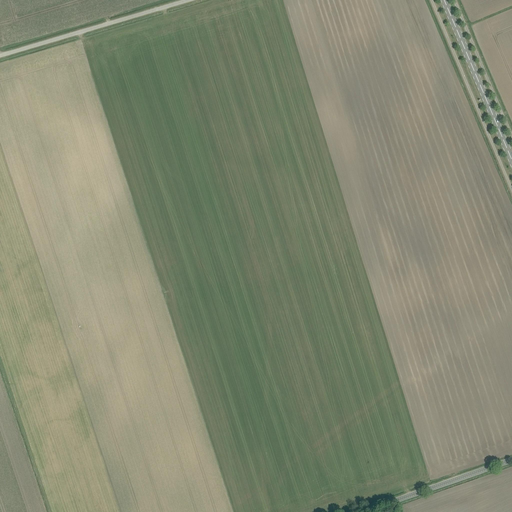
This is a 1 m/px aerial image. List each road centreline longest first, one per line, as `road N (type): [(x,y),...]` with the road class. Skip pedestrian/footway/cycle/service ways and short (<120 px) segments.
road 1 (unclassified): [(0,55),(188,0)]
road 2 (primary): [(511,160),(444,0)]
road 3 (unclassified): [(362,511),(511,459)]
